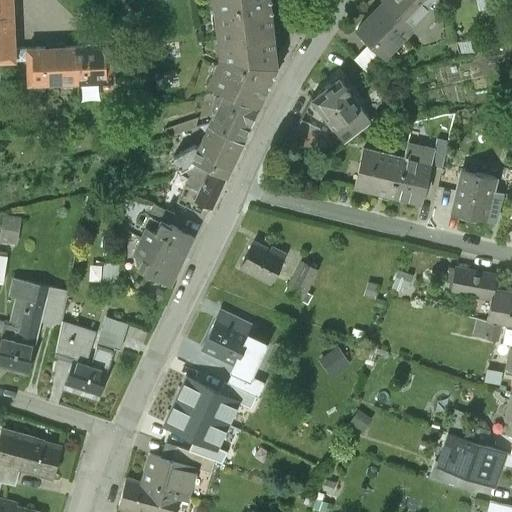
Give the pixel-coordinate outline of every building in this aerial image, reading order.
[(12,0),(0,0),(0,23),(13,23),(12,0)] [(268,0),(218,0),(220,19),(215,25),(217,40),(222,39),(224,55),(211,83),(223,89),(257,104),(276,64),(268,0)] [(385,0),(381,0),(360,23),(361,24),(357,28),(360,31),(359,32),(384,56),(413,25),(411,23),(385,0)] [(385,0),(411,23),(430,2),(427,0),(385,0)] [(13,23),(0,23),(0,59),(15,59),(14,47),(13,23)] [(87,44),(74,45),(75,80),(99,79),(111,67),(110,43),(97,44),(97,40),(87,40),(87,44)] [(74,45),(26,47),(27,59),(27,71),(42,70),(42,82),(75,80),(74,45)] [(26,47),(14,47),(15,59),(27,59),(26,47)] [(350,91),(338,76),(311,97),(343,139),(370,119),(349,92),(350,91)] [(257,104),(223,89),(209,122),(242,137),(257,104)] [(198,95),(159,105),(162,119),(202,109),(198,95)] [(319,128),(299,118),(289,139),(309,149),(319,128)] [(242,137),(209,122),(197,145),(192,156),(193,157),(225,171),(242,137)] [(446,145),(435,142),(433,150),(429,168),(440,171),(446,145)] [(193,143),(172,156),(180,168),(191,161),(193,157),(192,156),(197,145),(193,143)] [(403,157),(393,196),(421,202),(429,168),(433,150),(406,143),(403,157)] [(403,157),(363,147),(362,149),(367,150),(358,185),(354,184),(353,186),(393,196),(403,157)] [(225,171),(193,157),(191,161),(180,168),(190,173),(177,199),(199,209),(203,199),(210,203),(225,171)] [(494,177),(460,169),(450,210),(484,218),(484,217),(491,190),(494,177)] [(501,193),(491,190),(484,217),(495,220),(501,193)] [(174,212),(152,202),(147,213),(169,223),(174,212)] [(169,223),(147,213),(142,224),(145,226),(140,236),(182,256),(190,239),(188,228),(181,229),(169,223)] [(16,230),(7,229),(5,238),(14,240),(16,230)] [(182,256),(140,236),(133,251),(136,265),(170,281),(182,256)] [(274,248),(252,238),(239,265),(269,280),(283,250),(275,246),(274,248)] [(315,266),(302,259),(293,277),(306,283),(315,266)] [(494,275),(454,267),(449,291),(490,299),(494,275)] [(411,274),(395,269),(389,287),(399,291),(402,286),(406,287),(411,274)] [(44,284),(13,275),(9,292),(26,297),(19,324),(2,320),(0,328),(0,363),(26,370),(33,344),(46,293),(42,292),(44,284)] [(306,283),(293,277),(284,294),(297,301),(306,283)] [(378,284),(366,281),(362,294),(374,298),(378,284)] [(511,292),(497,290),(492,321),(502,323),(511,325),(511,292)] [(127,322),(106,315),(97,339),(119,346),(127,322)] [(233,326),(215,317),(201,347),(234,362),(231,368),(233,368),(248,376),(249,373),(265,341),(249,334),(254,324),(238,316),(233,326)] [(492,321),(478,318),(474,333),(498,339),(502,323),(492,321)] [(83,327),(61,319),(54,353),(72,359),(81,332),(83,327)] [(89,361),(84,359),(92,335),(81,332),(72,359),(64,383),(97,394),(107,367),(106,367),(112,350),(95,344),(89,361)] [(337,346),(321,357),(333,373),(348,362),(337,346)] [(248,376),(233,368),(227,381),(256,395),(258,395),(264,380),(249,373),(248,376)] [(502,372),(486,369),(483,383),(499,388),(502,372)] [(187,375),(176,399),(226,423),(237,400),(237,399),(218,391),(187,375)] [(227,381),(224,380),(218,391),(237,399),(237,400),(250,407),(256,395),(227,381)] [(226,423),(176,399),(165,422),(194,436),(215,446),(216,445),(226,423)] [(462,413),(452,409),(446,423),(456,427),(462,413)] [(395,428),(383,419),(374,432),(386,441),(395,428)] [(489,431),(470,424),(466,438),(484,445),(489,431)] [(33,436),(0,426),(0,460),(18,465),(52,474),(59,445),(32,437),(33,436)] [(466,438),(450,432),(439,461),(439,463),(460,470),(491,481),(502,451),(484,445),(466,438)] [(215,446),(194,436),(188,449),(213,458),(222,462),(227,450),(216,445),(215,446)] [(188,449),(174,443),(170,458),(195,465),(194,466),(210,470),(213,458),(188,449)] [(170,458),(149,452),(141,481),(187,493),(194,466),(195,465),(170,458)] [(460,470),(439,463),(439,461),(434,459),(428,474),(455,484),(460,470)] [(18,465),(0,460),(0,466),(17,471),(18,465)] [(17,471),(0,466),(0,480),(14,483),(17,471)] [(141,481),(126,477),(118,506),(140,511),(173,511),(179,493),(186,495),(187,493),(141,481)] [(0,496),(0,511),(41,511),(42,511),(14,503),(15,501),(0,496)] [(511,511),(511,505),(498,503),(488,499),(484,511),(511,511)]
